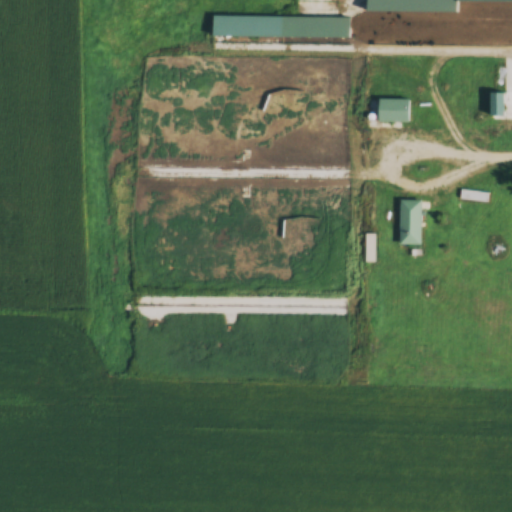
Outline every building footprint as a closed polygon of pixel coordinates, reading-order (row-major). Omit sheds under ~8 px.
[(511,0),(366,0),(367,12),(457,13),(457,3),(511,3),(511,0)] [(349,18),(212,18),(212,38),(349,38),(349,18)] [(379,123),(409,123),(409,100),(379,100),(379,123)] [(422,201),(400,201),(400,246),(422,246),(422,201)] [(354,207),(337,207),(337,230),(354,230),(354,207)] [(141,312),(170,312),(170,301),(141,301),(141,312)]
